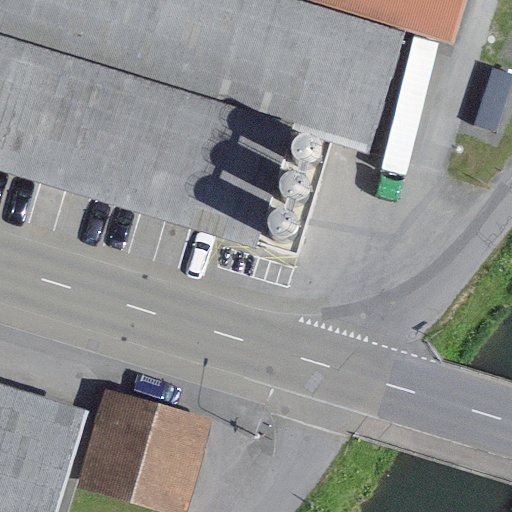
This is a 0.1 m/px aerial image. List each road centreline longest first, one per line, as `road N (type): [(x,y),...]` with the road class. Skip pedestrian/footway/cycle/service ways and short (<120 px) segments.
road 1 (unclassified): [(368,376),(0,264)]
road 2 (unclassified): [(368,376),(511,192)]
road 3 (unclassified): [(267,511),(368,376)]
road 4 (unclassified): [(511,420),(368,376)]
